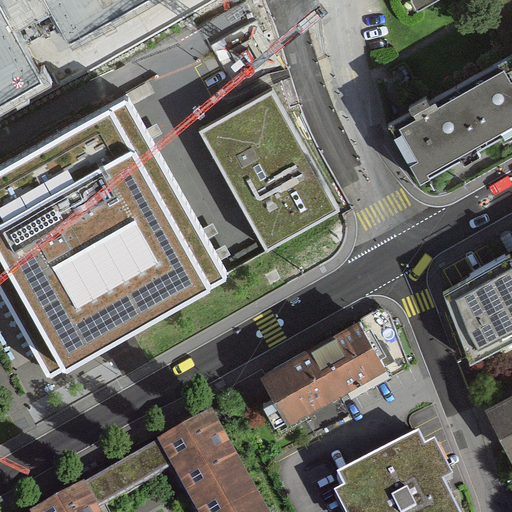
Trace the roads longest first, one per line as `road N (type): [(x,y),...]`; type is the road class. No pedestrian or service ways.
road 1 (secondary): [(0,477),(400,255)]
road 2 (residential): [(494,511),(400,255)]
road 3 (unclassified): [(380,206),(362,193),(325,126),(287,5),(300,0)]
road 4 (unclassified): [(380,206),(335,0)]
road 5 (secondary): [(400,255),(511,191)]
